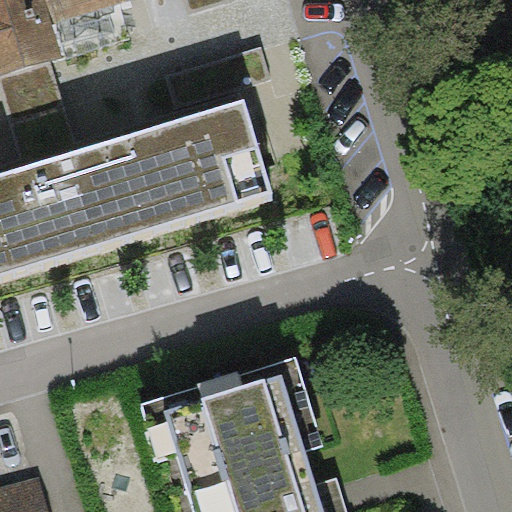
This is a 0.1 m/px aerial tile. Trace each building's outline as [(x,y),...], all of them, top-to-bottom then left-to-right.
[(0,0),(0,76),(60,59),(49,22),(122,0),(0,0)] [(185,0),(188,12),(234,0),(185,0)] [(511,0),(477,0),(465,4),(509,148),(511,147),(511,0)] [(260,48),(169,76),(179,107),(269,79),(260,48)] [(244,100),(0,175),(0,278),(273,194),(244,100)] [(325,511),(282,374),(164,411),(195,511),(325,511)] [(0,487),(0,511),(50,511),(40,476),(0,487)]
